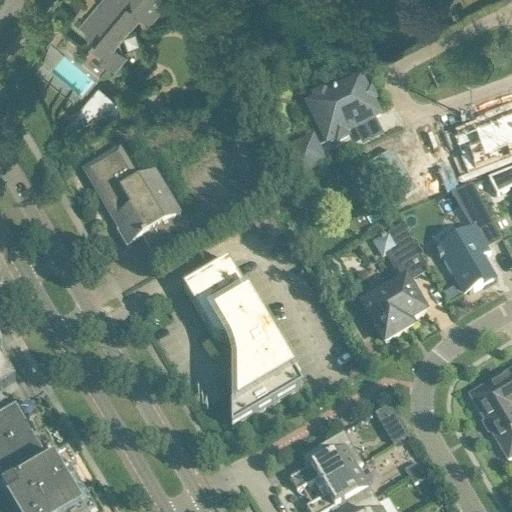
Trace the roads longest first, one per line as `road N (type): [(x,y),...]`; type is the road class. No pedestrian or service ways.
road 1 (tertiary): [(200,494),(0,151)]
road 2 (tertiary): [(0,230),(162,511)]
road 3 (residential): [(474,511),(422,417),(422,389),(435,361),(511,310)]
road 4 (residential): [(511,18),(491,17),(402,61),(394,79),(410,114),(423,116)]
